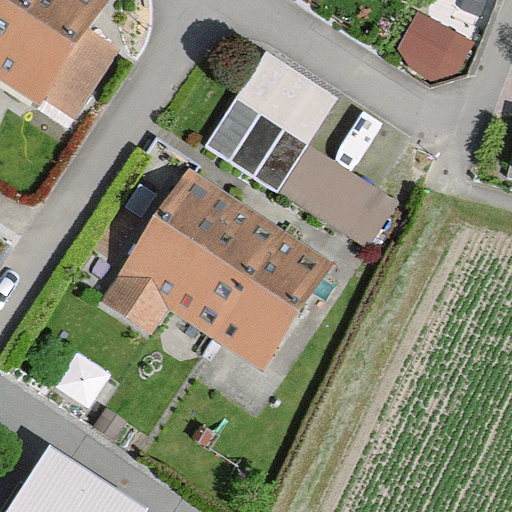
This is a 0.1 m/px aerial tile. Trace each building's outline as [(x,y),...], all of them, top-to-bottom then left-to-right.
[(68,128),(117,54),(85,33),(104,4),(96,0),(0,0),(0,93),(33,116),(38,108),(68,128)] [(396,46),(450,80),(476,40),(422,6),(396,46)] [(401,207),(227,102),(193,158),(367,263),(401,207)] [(162,315),(232,211),(179,176),(92,306),(145,342),(162,315)] [(206,343),(270,239),(232,211),(162,315),(206,343)] [(265,380),(331,275),(270,239),(206,343),(265,380)] [(114,511),(37,462),(3,511),(114,511)]
